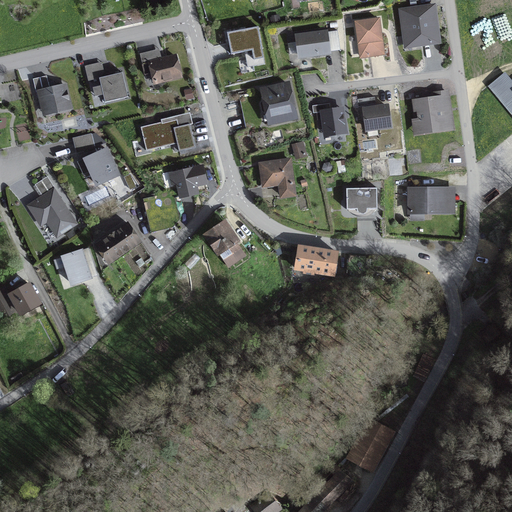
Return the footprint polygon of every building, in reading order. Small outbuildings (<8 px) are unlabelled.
[(434,6),(401,11),(404,33),(412,32),(414,45),(439,42),(434,6)] [(361,57),(383,53),(378,19),(356,22),(361,57)] [(228,33),(231,54),(262,48),(258,27),(228,33)] [(297,36),(300,56),(329,52),(326,32),(297,36)] [(150,64),(155,82),(180,76),(175,56),(147,63),(145,52),(140,54),(143,66),(150,64)] [(84,66),(88,81),(97,79),(93,64),(84,66)] [(105,102),(128,97),(122,72),(99,78),(105,102)] [(511,83),(505,75),(491,87),(511,112),(511,83)] [(46,104),(48,113),(70,108),(65,85),(50,89),(46,76),(33,79),(36,92),(39,91),(43,105),(46,104)] [(239,95),(246,128),(295,117),(288,84),(239,95)] [(418,109),(421,132),(452,128),(447,92),(435,94),(436,98),(414,101),(415,110),(418,109)] [(358,107),(376,104),(375,97),(357,99),(358,107)] [(331,111),(330,103),(312,106),(313,113),(322,112),(325,135),(345,132),(342,109),(331,111)] [(367,129),(390,126),(387,106),(364,110),(367,129)] [(190,124),(179,126),(177,118),(141,127),(146,151),(177,143),(179,151),(195,147),(190,124)] [(76,152),(92,149),(88,135),(73,138),(76,152)] [(293,145),(297,158),(306,156),(302,143),(293,145)] [(118,176),(105,148),(85,158),(97,185),(118,176)] [(289,160),(260,164),(263,186),(280,184),(281,196),(294,194),(289,160)] [(202,166),(175,173),(181,197),(197,193),(195,185),(206,183),(202,166)] [(45,217),(57,235),(75,223),(53,190),(55,189),(47,176),(35,184),(43,197),(29,206),(39,221),(45,217)] [(377,188),(346,188),(347,209),(357,209),(357,211),(359,214),(362,214),(367,211),(368,209),(377,209),(377,188)] [(410,212),(454,212),(454,202),(445,203),(445,189),(409,189),(410,212)] [(108,262),(140,241),(128,223),(96,245),(108,262)] [(206,234),(228,267),(245,255),(223,223),(206,234)] [(314,271),(333,275),(337,252),(299,246),(296,269),(304,270),(304,273),(313,274),(314,271)] [(82,250),(63,256),(72,284),(91,278),(82,250)] [(366,256),(349,254),(347,269),(365,271),(366,256)] [(0,305),(13,299),(20,313),(39,303),(29,284),(10,294),(5,285),(0,288),(0,305)] [(488,329),(482,333),(488,341),(499,334),(493,324),(488,328),(488,329)] [(67,381),(61,385),(68,396),(74,392),(67,381)] [(371,421),(351,458),(369,468),(389,431),(371,421)] [(337,473),(299,511),(320,511),(352,480),(336,466),(333,469),(337,473)] [(252,506),(257,511),(274,511),(279,508),(268,494),(252,506)]
